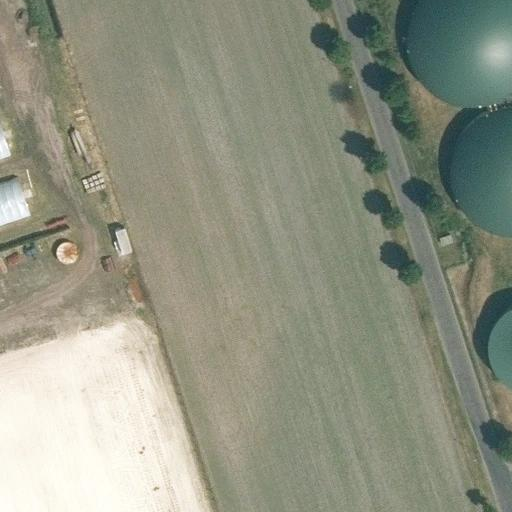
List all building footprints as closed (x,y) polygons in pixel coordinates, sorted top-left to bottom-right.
[(511,0),(424,0),(421,4),(413,28),(414,53),(426,75),(444,92),(468,100),(493,98),(511,88),(511,0)] [(511,105),(511,88),(493,98),(498,106),(511,105)] [(511,105),(498,106),(476,117),(459,136),(451,160),(453,185),(464,207),(483,224),(506,232),(511,231),(511,105)] [(0,126),(0,167),(10,165),(0,126)] [(0,187),(0,229),(31,221),(20,182),(0,187)] [(489,382),(511,382),(511,302),(491,302),(489,382)]
